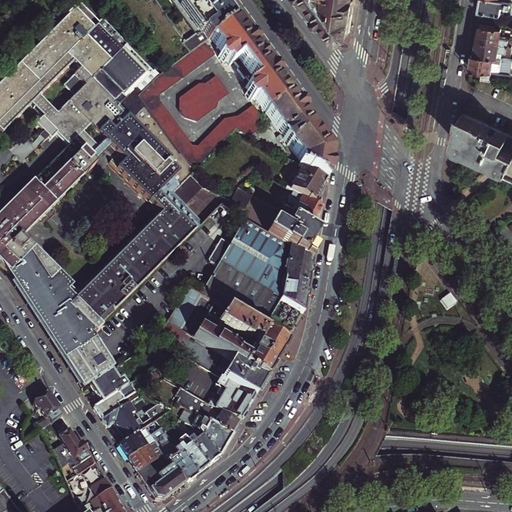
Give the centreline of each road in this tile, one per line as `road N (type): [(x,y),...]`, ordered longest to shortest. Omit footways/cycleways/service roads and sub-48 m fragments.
road 1 (primary): [(414,0),(355,340),(299,440),(219,511)]
road 2 (primary): [(260,511),(329,450),(352,406),(422,0)]
road 3 (tertiary): [(349,144),(304,367),(255,442),(169,511)]
road 4 (secondary): [(273,511),(332,463),(362,413),(400,194)]
road 5 (primary): [(511,451),(404,441),(352,446),(297,466),(233,511)]
road 6 (primary): [(245,511),(291,479),(360,453),(511,459)]
road 7 (residential): [(142,511),(0,291)]
road 8 (tertiary): [(432,207),(464,0)]
road 9 (primary): [(404,169),(431,0)]
road 10 (tertiary): [(354,511),(414,500),(511,503)]
road 11 (secondary): [(421,218),(511,337)]
road 12 (secondary): [(511,311),(432,207)]
road 13 (primary): [(405,0),(392,76),(356,96)]
